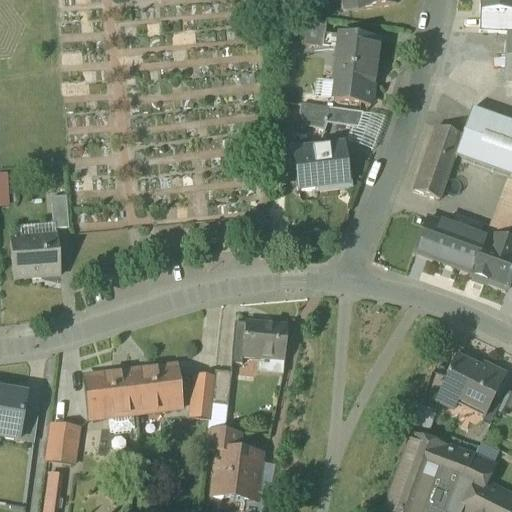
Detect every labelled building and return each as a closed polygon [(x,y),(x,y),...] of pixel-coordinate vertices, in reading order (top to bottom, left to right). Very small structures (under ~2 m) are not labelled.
[(357,0),(359,11),(396,6),(395,0),(357,0)] [(326,25),(304,23),(301,47),(323,50),(326,25)] [(511,35),(507,35),(503,83),(511,83),(511,35)] [(379,44),(337,38),(335,51),(339,52),(335,85),(333,102),(370,107),(373,89),(379,44)] [(362,115),(329,111),(326,126),(360,131),(362,115)] [(511,126),(471,112),(462,139),(454,159),(511,179),(511,178),(511,126)] [(462,139),(435,129),(413,194),(439,203),(454,159),(462,139)] [(342,149),(312,152),(312,147),(293,149),(298,193),(347,187),(342,149)] [(511,188),(508,187),(492,229),(508,235),(511,223),(511,188)] [(66,199),(51,200),(53,232),(69,231),(66,199)] [(484,242),(428,222),(415,256),(471,276),(484,242)] [(489,244),(484,242),(471,276),(469,279),(506,293),(511,277),(511,245),(508,244),(491,238),(489,244)] [(57,240),(10,243),(13,282),(32,280),(32,278),(58,276),(59,278),(60,278),(57,240)] [(287,330),(245,326),(235,326),(232,366),(243,367),(243,361),(259,362),(259,361),(284,363),(287,330)] [(480,374),(454,361),(446,379),(447,380),(436,403),(454,412),(458,403),(486,417),(505,379),(483,368),(480,374)] [(175,369),(130,375),(136,417),(180,412),(175,369)] [(130,375),(85,380),(90,422),(136,417),(130,375)] [(214,381),(196,378),(191,420),(209,422),(214,381)] [(26,398),(0,393),(0,440),(18,444),(26,398)] [(412,426),(426,432),(432,417),(419,411),(412,426)] [(79,431),(52,428),(47,464),(74,468),(79,431)] [(240,436),(208,432),(205,453),(217,455),(212,500),(255,505),(261,458),(239,455),(238,456),(235,452),(238,450),(240,436)] [(473,461),(409,438),(383,509),(390,511),(418,511),(419,511),(421,511),(427,511),(437,484),(459,492),(473,461)] [(511,511),(511,501),(483,487),(492,470),(473,461),(459,492),(470,497),(462,511),(511,511)] [(49,477),(44,511),(56,511),(61,478),(49,477)]
